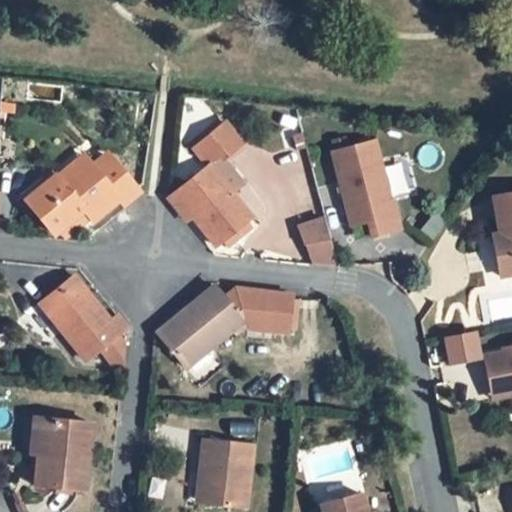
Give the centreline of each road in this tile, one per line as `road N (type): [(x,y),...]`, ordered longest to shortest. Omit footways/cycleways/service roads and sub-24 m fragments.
road 1 (residential): [(137,256),(349,278),(383,296),(408,338),(442,511)]
road 2 (residential): [(137,256),(121,511)]
road 3 (residential): [(0,244),(137,256)]
